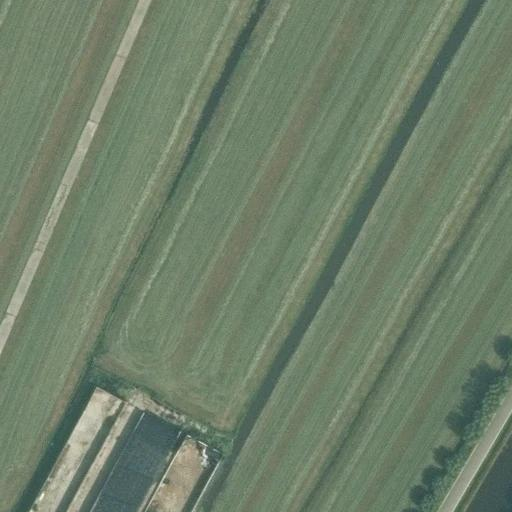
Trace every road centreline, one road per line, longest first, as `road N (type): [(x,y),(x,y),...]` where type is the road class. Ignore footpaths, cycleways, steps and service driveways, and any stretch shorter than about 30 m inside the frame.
road 1 (track): [(0,343),(144,0)]
road 2 (unclassified): [(444,511),(511,397)]
